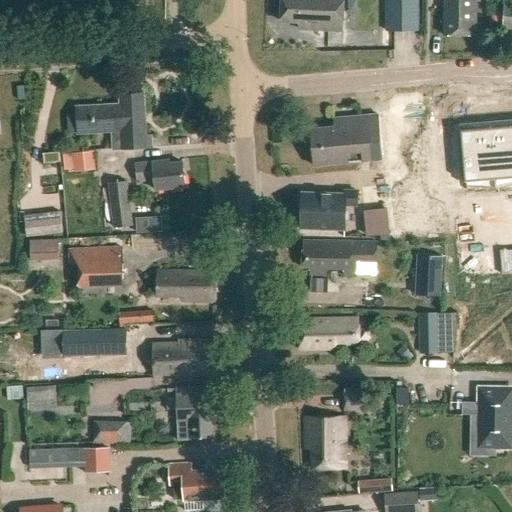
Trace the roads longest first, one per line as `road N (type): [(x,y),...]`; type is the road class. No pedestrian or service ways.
road 1 (residential): [(241,98),(271,511)]
road 2 (residential): [(241,98),(511,74)]
road 3 (residential): [(0,53),(236,36)]
